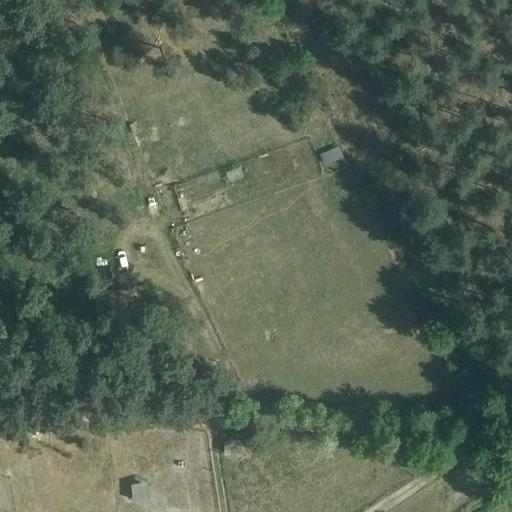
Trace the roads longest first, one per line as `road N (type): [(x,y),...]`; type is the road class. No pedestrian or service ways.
road 1 (track): [(0,409),(481,444)]
road 2 (track): [(374,511),(481,444)]
